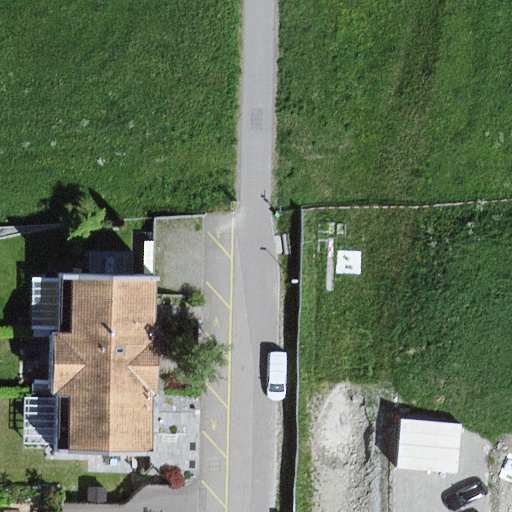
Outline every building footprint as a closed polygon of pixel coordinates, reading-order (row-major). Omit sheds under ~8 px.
[(66,328),(65,337),(159,339),(159,313),(160,281),(67,279),(67,285),(66,328)] [(66,328),(67,285),(34,283),(32,327),(66,328)] [(158,367),(159,339),(65,337),(55,336),(55,397),(64,397),(157,398),(158,367)] [(157,398),(64,397),(64,407),(64,448),(64,455),(156,456),(157,422),(157,398)] [(64,448),(64,407),(28,405),(25,446),(64,448)]
